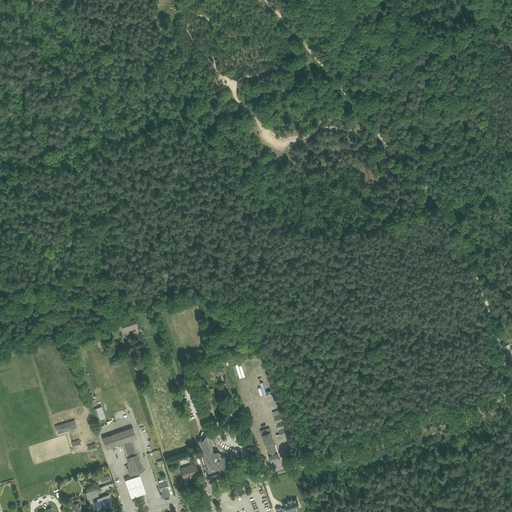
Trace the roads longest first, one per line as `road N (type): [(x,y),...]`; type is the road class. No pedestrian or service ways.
road 1 (track): [(446,205),(0,357)]
road 2 (track): [(511,381),(457,221),(267,0)]
road 3 (secondary): [(143,511),(511,391)]
road 4 (track): [(310,54),(0,163)]
